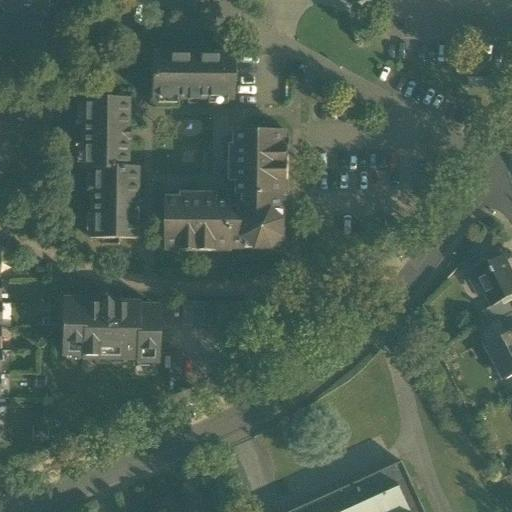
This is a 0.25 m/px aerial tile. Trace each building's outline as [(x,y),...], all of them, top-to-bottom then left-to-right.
[(33,56),(42,47),(43,29),(47,25),(47,0),(0,0),(0,10),(4,14),(0,19),(0,40),(11,40),(11,56),(33,56)] [(47,56),(47,25),(43,29),(42,47),(33,56),(47,56)] [(0,55),(11,56),(11,40),(0,40),(0,55)] [(228,102),(231,102),(231,56),(151,55),(151,101),(153,101),(153,98),(175,99),(175,101),(207,101),(207,99),(228,99),(228,102)] [(80,171),(92,171),(126,170),(126,143),(127,143),(127,129),(126,129),(127,101),(81,101),(81,103),(83,103),(82,124),(80,124),(80,147),(82,147),(82,169),(80,169),(80,171)] [(239,198),(245,198),(245,197),(280,197),(280,184),(288,184),(288,149),(280,149),(280,134),(236,133),(236,148),(232,148),(232,162),(234,162),(234,170),(232,170),(232,183),(239,183),(239,198)] [(136,170),(126,170),(92,171),(91,193),(90,193),(89,216),(91,216),(91,237),(89,237),(89,240),(135,240),(135,212),(136,212),(136,198),(136,170)] [(217,245),(230,245),(231,211),(232,211),(232,205),(217,205),(217,197),(204,197),(204,199),(196,199),(196,197),(182,197),(182,201),(167,201),(167,245),(182,245),(182,253),(217,253),(217,245)] [(283,197),(280,197),(245,197),(245,198),(245,204),(238,211),(232,211),(231,211),(230,245),(230,249),(245,250),(245,251),(257,251),(257,252),(273,252),(285,240),(285,224),(285,213),(283,213),(283,197)] [(511,276),(503,258),(476,273),(487,294),(494,307),(507,300),(511,297),(511,276)] [(467,277),(479,299),(487,294),(476,273),(467,277)] [(135,363),(156,363),(156,309),(137,309),(137,306),(109,305),(105,300),(100,305),(83,305),(83,302),(62,302),(62,356),(81,356),(81,359),(94,359),(99,354),(117,354),(122,360),(135,360),(135,363)] [(489,327),(502,320),(511,315),(511,309),(507,300),(494,307),(482,313),(489,327)] [(181,327),(193,327),(193,303),(181,303),(181,327)] [(193,327),(240,328),(241,304),(193,303),(193,327)] [(511,315),(502,320),(507,331),(511,328),(511,315)] [(481,331),(487,342),(507,331),(502,320),(489,327),(481,331)] [(511,334),(489,346),(507,381),(511,378),(511,334)] [(169,379),(181,379),(181,355),(169,355),(169,379)] [(48,427),(31,427),(31,444),(47,444),(48,427)] [(293,511),(424,511),(402,463),(293,511)] [(192,511),(187,500),(163,510),(164,511),(192,511)]
